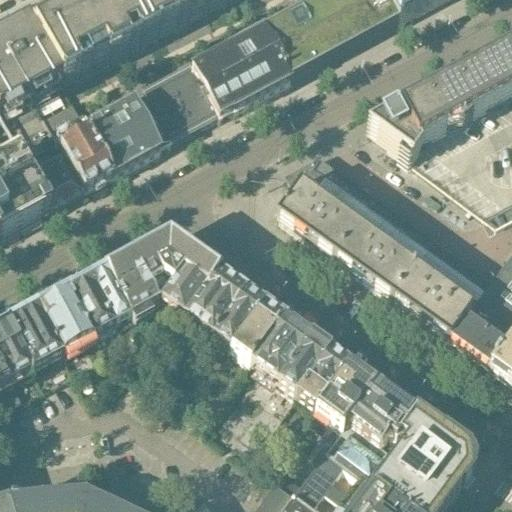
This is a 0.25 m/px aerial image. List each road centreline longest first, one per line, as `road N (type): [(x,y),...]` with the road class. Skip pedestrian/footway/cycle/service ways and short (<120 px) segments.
road 1 (residential): [(177,198),(201,225),(511,448)]
road 2 (residential): [(511,17),(177,198)]
road 3 (residential): [(177,198),(0,293)]
